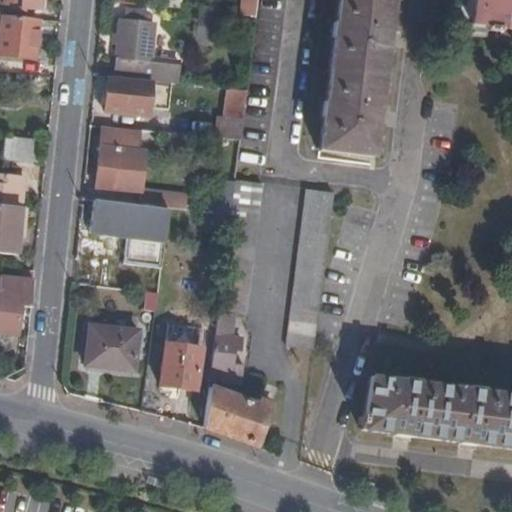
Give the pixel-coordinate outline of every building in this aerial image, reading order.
[(243,0),(241,15),(255,17),(257,0),(243,0)] [(322,117),(317,149),(364,156),(367,124),(374,124),(376,109),(378,44),(384,44),(386,30),(386,0),(336,0),(334,23),(329,23),(328,36),(332,37),(324,102),(319,102),(317,117),(322,117)] [(511,0),(471,0),(468,23),(511,29),(511,0)] [(131,21),(132,12),(124,11),(123,20),(131,21)] [(46,15),(10,12),(6,53),(43,55),(46,15)] [(115,77),(174,83),(177,60),(149,57),(152,23),(151,23),(143,21),(143,13),(132,12),(131,21),(123,20),(121,20),(119,32),(118,44),(115,77)] [(143,21),(151,23),(152,14),(143,13),(143,21)] [(216,15),(203,14),(202,28),(215,30),(216,15)] [(60,94),(62,72),(25,69),(24,91),(60,94)] [(115,77),(106,76),(103,113),(150,116),(151,108),(171,109),(174,83),(115,77)] [(215,139),(239,141),(245,91),(225,89),(223,120),(217,120),(215,139)] [(161,133),(187,136),(188,123),(162,121),(161,133)] [(137,131),(100,127),(93,191),(122,194),(123,186),(131,187),(137,131)] [(11,129),(9,154),(44,158),(46,133),(11,129)] [(0,183),(28,187),(30,168),(4,166),(3,176),(0,175),(0,183)] [(210,366),(231,369),(235,337),(225,335),(228,312),(243,313),(263,183),(235,178),(210,366)] [(27,201),(28,187),(0,183),(0,247),(22,250),(24,229),(27,201)] [(123,186),(122,194),(131,195),(131,187),(123,186)] [(334,193),(305,189),(285,346),(313,349),(334,193)] [(140,191),(138,211),(171,214),(185,216),(186,203),(171,202),(172,194),(140,191)] [(33,202),(27,201),(24,229),(30,229),(33,202)] [(93,236),(94,207),(82,205),(79,234),(93,236)] [(164,272),(171,214),(138,211),(94,207),(93,236),(128,241),(126,267),(160,271),(164,272)] [(7,272),(6,289),(9,289),(7,330),(30,331),(32,303),(39,303),(40,274),(7,272)] [(143,314),(154,316),(156,295),(145,294),(143,314)] [(134,374),(138,333),(89,328),(85,370),(134,374)] [(200,354),(163,349),(157,391),(194,396),(200,354)] [(210,366),(209,378),(229,380),(231,369),(210,366)] [(511,396),(482,392),(482,388),(469,386),(468,390),(417,384),(418,379),(403,378),(402,381),(371,377),(366,415),(360,414),(359,422),(397,427),(396,432),(411,434),(411,429),(461,436),(461,441),(475,443),(476,438),(511,443),(511,396)] [(207,386),(203,427),(257,447),(272,405),(257,400),(255,403),(207,386)]
